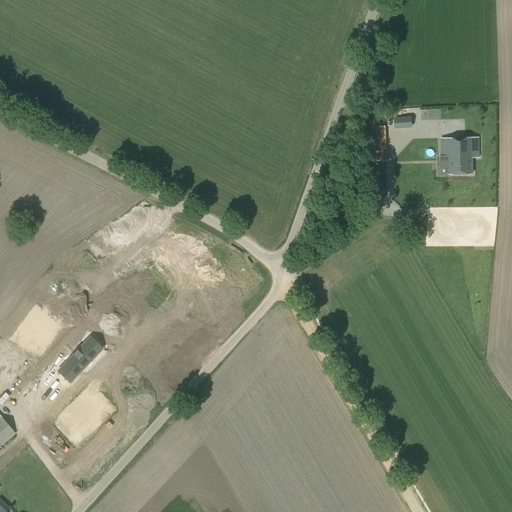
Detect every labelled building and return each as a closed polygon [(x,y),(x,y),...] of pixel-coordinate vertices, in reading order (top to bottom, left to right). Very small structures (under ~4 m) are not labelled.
[(395,129),(411,128),(411,117),(394,118),(395,129)] [(385,126),(372,127),(373,161),(386,161),(385,126)] [(479,157),(479,138),(441,138),(441,160),(449,160),(449,174),(472,174),(472,158),(479,157)] [(130,272),(82,317),(112,348),(159,303),(130,272)] [(35,309),(3,344),(23,362),(55,327),(35,309)] [(156,324),(42,423),(62,446),(176,347),(156,324)] [(66,361),(59,368),(69,378),(92,354),(90,352),(99,343),(89,333),(64,360),(66,361)] [(0,387),(1,389),(16,372),(0,357),(0,387)] [(0,446),(15,434),(0,416),(0,446)] [(0,511),(4,511),(9,507),(0,499),(0,511)]
